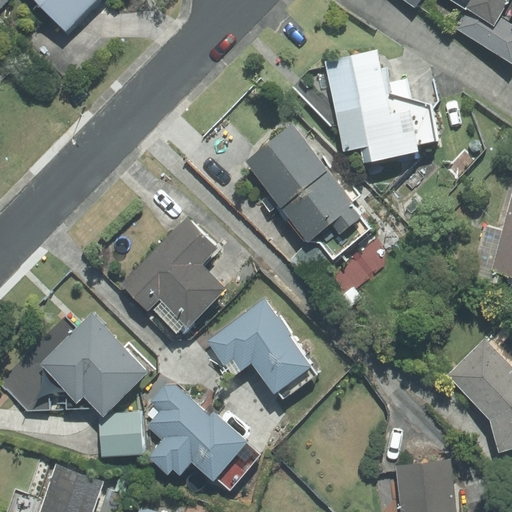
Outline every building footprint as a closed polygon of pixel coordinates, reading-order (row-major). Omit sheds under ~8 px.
[(48,0),(76,27),(98,4),(102,0),(48,0)] [(511,10),(511,0),(477,0),(475,4),(506,21),(510,14),(511,10)] [(511,14),(510,14),(506,21),(475,4),(469,1),(456,25),(511,54),(511,14)] [(377,52),(325,62),(335,113),(343,152),(361,149),(364,163),(420,152),(419,145),(438,141),(431,106),(385,92),(377,52)] [(0,92),(13,79),(0,67),(0,92)] [(294,125),(253,159),(278,189),(287,200),(318,237),(343,216),(353,228),(375,210),(300,120),(294,125)] [(287,200),(278,189),(266,200),(275,211),(287,200)] [(511,193),(491,271),(511,277),(511,193)] [(173,234),(130,280),(157,306),(169,294),(198,322),(236,283),(212,260),(226,245),(193,213),(173,234)] [(271,295),(214,340),(232,363),(241,356),(250,368),(262,359),(286,389),(322,360),(271,295)] [(159,366),(97,309),(80,326),(47,362),(87,399),(94,392),(115,412),(159,366)] [(511,366),(483,338),(446,375),(489,417),(499,450),(511,446),(511,366)] [(180,383),(170,383),(155,400),(165,408),(155,420),(156,427),(170,438),(158,454),(178,469),(182,463),(193,471),(202,458),(227,477),(258,436),(222,409),(219,413),(180,383)] [(115,412),(104,414),(108,453),(152,448),(147,409),(115,412)] [(402,465),(408,511),(466,511),(458,457),(402,465)] [(101,511),(112,478),(61,462),(45,511),(101,511)]
